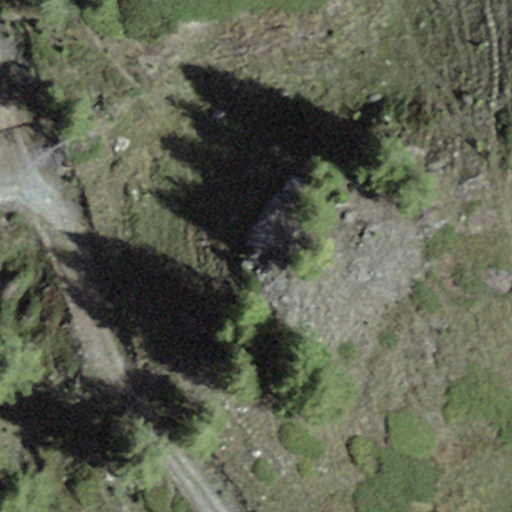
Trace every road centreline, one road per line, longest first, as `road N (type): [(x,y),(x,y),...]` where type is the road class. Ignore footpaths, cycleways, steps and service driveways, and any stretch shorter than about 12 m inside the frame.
road 1 (track): [(0,201),(40,190),(85,232),(92,292),(131,398),(229,511)]
road 2 (track): [(40,190),(0,24)]
road 3 (track): [(0,460),(10,340),(0,306)]
